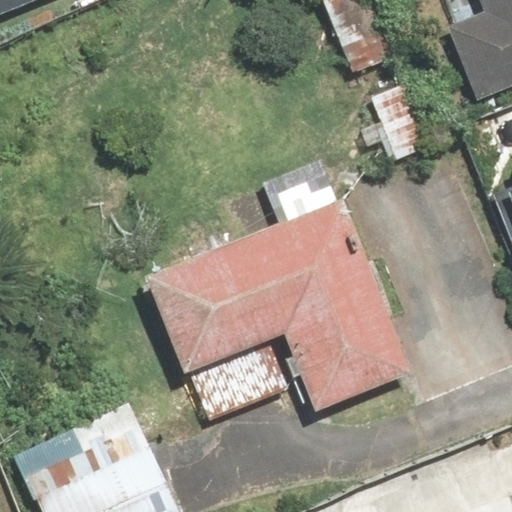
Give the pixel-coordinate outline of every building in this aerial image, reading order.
[(347,0),(314,0),(320,13),(347,0)] [(511,77),(511,0),(470,0),(478,23),(453,35),(471,97),(511,77)] [(423,68),(367,88),(390,152),(446,132),(423,68)] [(511,163),(511,176),(501,181),(511,205),(511,233),(506,236),(511,250),(511,145),(505,149),(511,163)] [(365,191),(159,280),(187,384),(298,336),(320,417),(415,377),(365,191)] [(201,511),(151,403),(25,460),(48,511),(201,511)]
